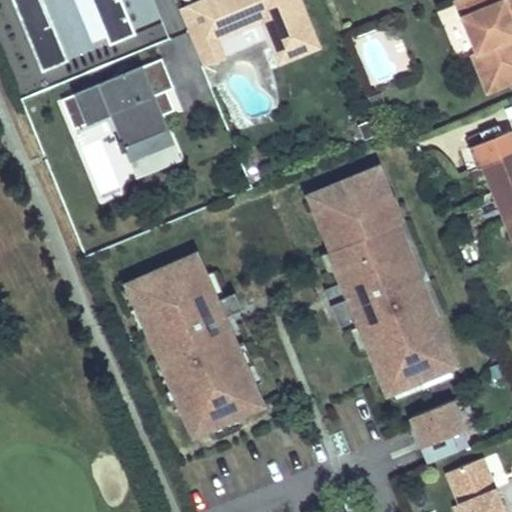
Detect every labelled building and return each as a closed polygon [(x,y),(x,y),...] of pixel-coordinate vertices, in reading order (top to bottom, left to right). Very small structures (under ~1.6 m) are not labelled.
[(6,0),(38,77),(65,65),(39,0),(88,0),(108,48),(135,37),(120,0),(6,0)] [(206,0),(182,10),(204,66),(225,57),(218,40),(264,21),(281,63),(319,47),(300,0),(206,0)] [(511,0),(461,0),(460,1),(480,51),(476,53),(492,92),(511,83),(511,0)] [(161,58),(60,100),(72,130),(108,115),(118,137),(115,139),(120,153),(124,151),(130,167),(176,148),(162,115),(173,110),(165,91),(173,88),(161,58)] [(497,121),(479,128),(482,137),(470,142),(479,164),(483,162),(511,233),(511,133),(509,126),(501,130),(497,121)] [(176,148),(130,167),(135,179),(181,160),(176,148)] [(435,314),(387,197),(391,195),(379,164),(327,185),(333,198),(316,205),(333,247),(331,248),(345,282),(350,294),(337,299),(331,302),(340,323),(357,316),(388,391),(393,388),(451,365),(455,362),(435,314)] [(333,198),(327,185),(311,192),(316,205),(333,198)] [(444,310),(396,193),(391,195),(387,197),(435,314),(444,310)] [(230,325),(225,314),(234,310),(244,306),(236,289),(218,297),(197,251),(129,281),(149,328),(147,329),(160,359),(162,357),(185,408),(190,406),(200,430),(264,402),(230,325)] [(350,294),(345,282),(332,288),(337,299),(350,294)] [(238,321),(234,310),(225,314),(230,325),(238,321)] [(396,398),(454,374),(451,365),(393,388),(396,398)] [(451,432),(464,427),(452,397),(412,414),(423,442),(420,443),(427,460),(458,448),(451,432)] [(506,511),(482,454),(447,469),(459,500),(464,511),(506,511)] [(464,511),(459,500),(454,502),(458,511),(464,511)]
